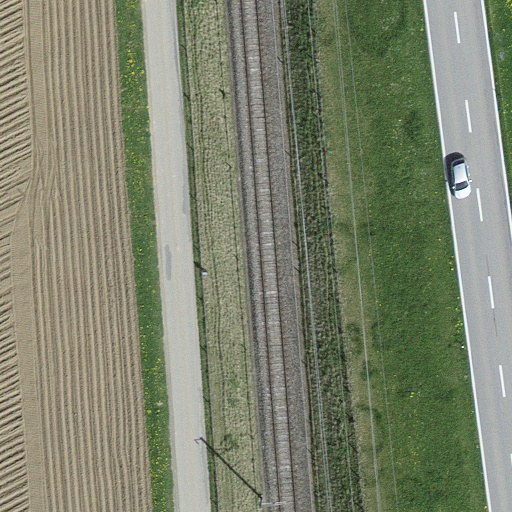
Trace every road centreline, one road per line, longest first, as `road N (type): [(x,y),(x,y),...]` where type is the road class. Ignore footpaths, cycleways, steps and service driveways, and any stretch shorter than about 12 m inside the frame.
road 1 (unclassified): [(165,0),(200,511)]
road 2 (secondary): [(511,498),(447,0)]
